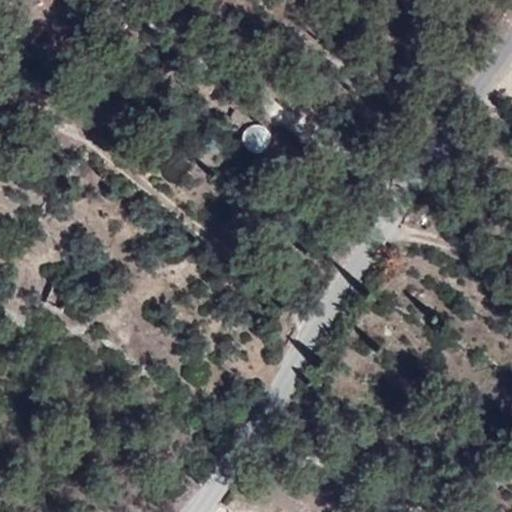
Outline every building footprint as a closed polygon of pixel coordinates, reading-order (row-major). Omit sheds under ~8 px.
[(42,0),(47,3),(44,9),(60,21),(74,0),(42,0)] [(151,19),(121,0),(92,0),(88,6),(86,10),(113,28),(121,16),(144,30),(150,21),(151,19)] [(65,61),(88,31),(72,18),(48,48),(65,61)] [(187,50),(150,21),(144,30),(135,42),(151,53),(172,69),(181,57),(187,50)] [(151,53),(135,42),(131,47),(147,58),(151,53)] [(193,66),(201,56),(189,47),(187,50),(181,57),(193,66)] [(127,142),(142,124),(118,106),(103,123),(114,131),(127,142)] [(269,140),(270,132),(266,124),(263,122),(255,120),(251,122),(245,127),(243,136),(245,140),(251,146),(259,147),(263,146),(269,140)] [(253,206),(260,189),(250,180),(237,194),(253,206)] [(49,252),(41,246),(28,262),(43,275),(57,258),(49,252)]
